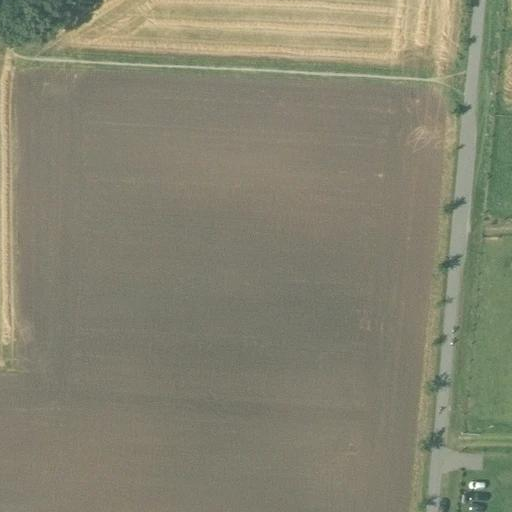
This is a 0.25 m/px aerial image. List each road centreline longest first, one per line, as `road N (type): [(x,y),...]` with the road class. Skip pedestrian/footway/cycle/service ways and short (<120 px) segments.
road 1 (unclassified): [(479,0),(433,511)]
road 2 (track): [(0,38),(14,58),(471,81)]
